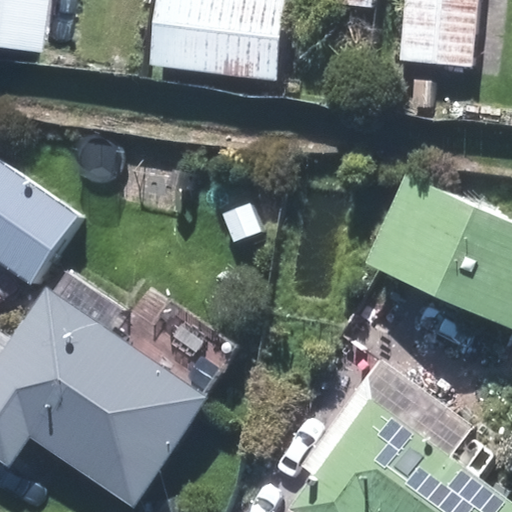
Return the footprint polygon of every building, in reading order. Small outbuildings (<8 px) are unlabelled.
[(0,0),(0,49),(27,53),(32,0),(0,0)] [(280,85),(289,2),(272,0),(164,0),(157,71),(280,85)] [(376,0),(318,0),(318,5),(375,10),(376,0)] [(480,0),(409,0),(403,64),(474,71),(480,0)] [(85,217),(0,159),(0,265),(35,289),(85,217)] [(511,225),(410,180),(370,269),(511,333),(511,225)] [(53,292),(0,368),(0,462),(13,471),(33,442),(134,511),(137,511),(213,402),(53,292)] [(511,511),(511,505),(374,404),(295,511),(511,511)]
